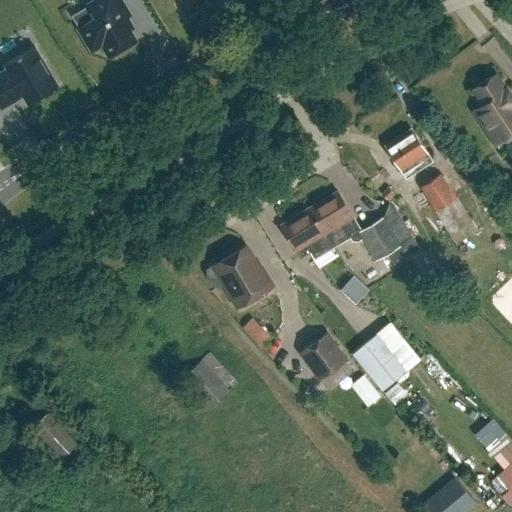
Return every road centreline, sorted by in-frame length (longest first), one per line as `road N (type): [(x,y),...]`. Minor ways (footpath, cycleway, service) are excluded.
road 1 (residential): [(116,114),(179,212),(233,216),(320,164),(322,140),(257,39)]
road 2 (tertiary): [(116,114),(257,39)]
road 3 (tertiary): [(257,39),(371,0)]
